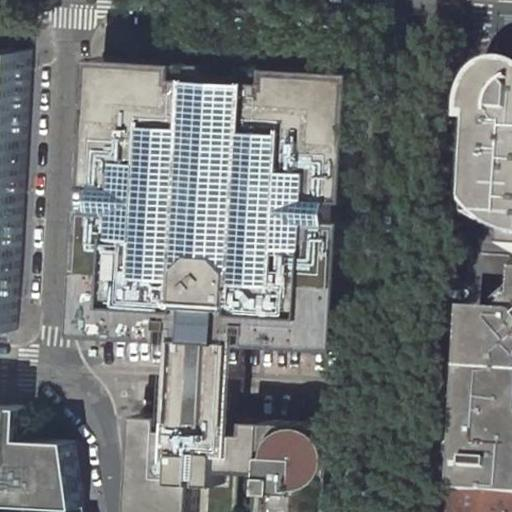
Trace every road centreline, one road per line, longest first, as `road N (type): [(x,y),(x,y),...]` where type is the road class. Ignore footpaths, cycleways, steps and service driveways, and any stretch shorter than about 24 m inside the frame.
road 1 (tertiary): [(432,19),(405,511)]
road 2 (residential): [(72,0),(57,368)]
road 3 (tertiary): [(219,0),(432,19)]
road 4 (residential): [(57,368),(101,417),(113,511)]
